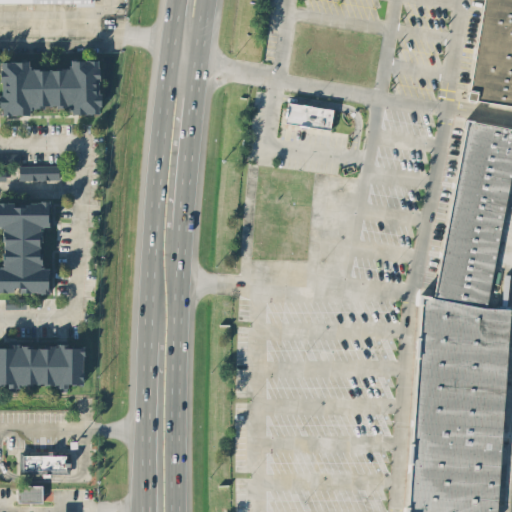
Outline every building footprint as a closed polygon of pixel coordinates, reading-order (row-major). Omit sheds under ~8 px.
[(511,0),(481,0),(470,99),(511,104),(511,0)] [(98,112),(98,59),(69,59),(69,68),(28,67),(28,60),(0,60),(0,112),(30,112),(30,105),(70,106),(69,112),(98,112)] [(329,129),(332,107),(285,101),(282,123),(329,129)] [(510,125),(457,120),(441,296),(422,294),(402,511),(493,511),(511,309),(494,307),(510,125)] [(18,152),(0,152),(0,162),(18,162),(18,152)] [(18,164),(18,178),(57,178),(57,164),(18,164)] [(48,200),(0,200),(0,226),(1,226),(1,266),(0,266),(0,291),(47,291),(47,266),(40,266),(39,226),(48,226),(48,200)] [(0,344),(0,384),(81,384),(81,344),(0,344)] [(68,473),(68,451),(19,451),(19,473),(68,473)] [(42,484),(16,484),(16,501),(42,501),(42,484)]
